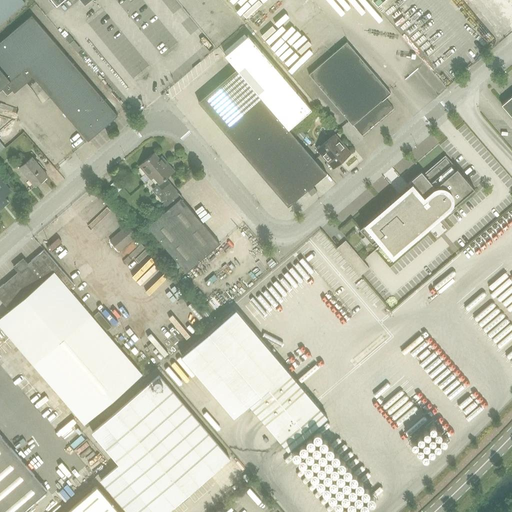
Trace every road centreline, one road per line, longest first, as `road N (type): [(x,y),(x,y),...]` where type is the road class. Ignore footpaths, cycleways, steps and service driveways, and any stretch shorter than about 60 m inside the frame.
road 1 (unclassified): [(0,250),(141,128),(161,120),(182,131),(266,229),(293,232),(511,47)]
road 2 (unknown): [(304,0),(366,43),(492,189),(403,279),(386,284),(375,270)]
road 3 (unknown): [(342,396),(399,459),(423,458),(458,429),(494,386),(494,374),(439,309)]
road 4 (unknown): [(152,0),(179,39),(155,78),(161,120)]
